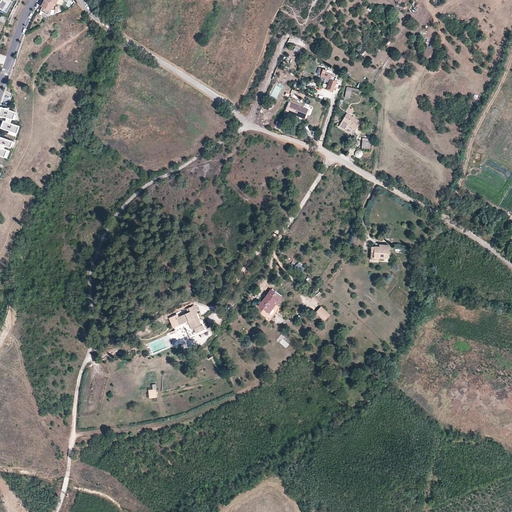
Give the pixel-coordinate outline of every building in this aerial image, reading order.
[(7,10),(12,0),(0,0),(0,10),(4,13),(6,9),(7,10)] [(55,5),(57,0),(44,0),(41,6),(42,7),(40,11),(48,15),(54,4),(55,5)] [(336,76),(326,73),(325,77),(335,81),(336,76)] [(308,110),(289,102),(285,112),(305,119),(308,110)] [(17,113),(2,108),(0,118),(15,121),(17,113)] [(347,113),(340,126),(345,129),(348,124),(360,131),(365,124),(347,113)] [(502,117),(497,128),(501,130),(506,119),(502,117)] [(5,122),(2,130),(18,135),(21,128),(5,122)] [(14,143),(2,138),(0,143),(0,145),(12,149),(14,143)] [(371,139),(363,138),(362,149),(370,149),(371,139)] [(9,151),(0,148),(0,156),(6,159),(9,151)] [(401,252),(401,250),(406,250),(406,243),(395,243),(394,252),(401,252)] [(372,246),(372,251),(374,251),(374,257),(380,258),(389,258),(390,245),(380,244),(380,247),(372,246)] [(379,260),(380,258),(374,257),(374,251),(372,251),(371,260),(379,260)] [(299,270),(303,266),(298,261),(294,265),(299,270)] [(282,297),(271,289),(267,296),(264,295),(262,297),(264,299),(259,306),(268,312),(273,305),(275,306),(282,297)] [(170,317),(176,330),(177,332),(186,327),(188,332),(195,329),(197,333),(205,330),(204,326),(205,324),(200,313),(198,313),(195,305),(170,317)] [(331,315),(322,306),(316,313),(325,321),(331,315)] [(188,332),(191,338),(192,339),(204,333),(208,331),(205,324),(204,326),(205,330),(197,333),(195,329),(188,332)] [(153,390),(149,390),(150,398),(157,397),(157,393),(156,389),(153,390)]
